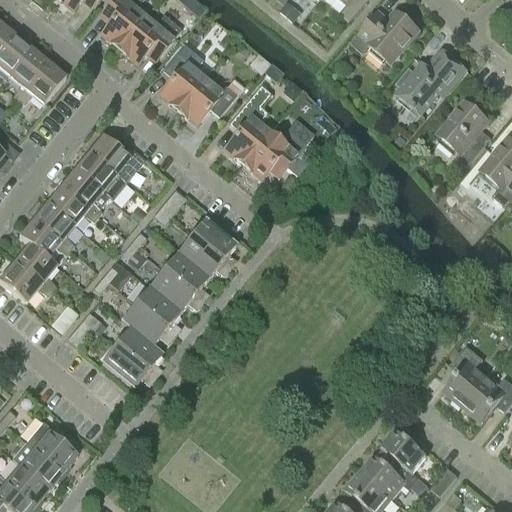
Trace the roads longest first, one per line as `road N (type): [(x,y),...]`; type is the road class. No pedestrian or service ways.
road 1 (residential): [(254,222),(115,103),(106,86)]
road 2 (residential): [(0,217),(106,86)]
road 3 (residential): [(111,421),(0,332)]
road 4 (residential): [(511,490),(403,400)]
road 5 (residential): [(106,86),(2,0)]
